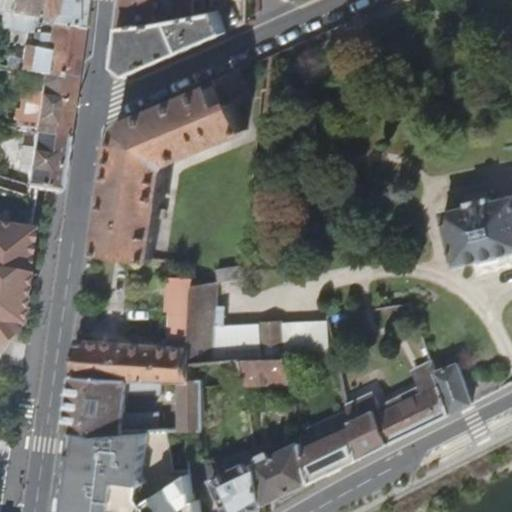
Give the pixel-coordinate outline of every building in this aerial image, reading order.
[(0,0),(0,30),(25,35),(34,36),(35,26),(79,32),(81,14),(82,1),(79,0),(0,0)] [(153,0),(115,0),(115,3),(111,29),(147,25),(153,0)] [(171,0),(167,21),(171,20),(170,15),(178,13),(179,19),(204,14),(213,0),(171,0)] [(204,14),(179,19),(178,13),(170,15),(171,20),(167,21),(147,25),(111,29),(108,69),(120,78),(218,35),(209,13),(204,14)] [(0,58),(0,65),(36,73),(70,80),(74,58),(79,32),(35,26),(34,36),(25,35),(0,30),(0,37),(1,39),(25,43),(24,48),(0,44),(0,57),(1,57),(0,58)] [(89,251),(141,259),(154,169),(160,162),(235,130),(225,105),(227,105),(227,106),(241,100),(228,71),(201,83),(202,87),(115,124),(113,125),(110,127),(108,130),(106,133),(104,150),(89,251)] [(28,115),(25,132),(27,133),(61,138),(63,122),(70,80),(36,73),(37,116),(28,115)] [(19,187),(53,192),(55,179),(61,138),(27,133),(24,148),(14,147),(11,171),(21,172),(19,187)] [(445,212),(457,266),(485,260),(485,261),(504,257),(504,256),(511,253),(511,197),(492,202),(491,198),(471,202),(472,206),(445,212)] [(0,334),(1,333),(8,328),(22,232),(0,228),(0,334)] [(219,269),(222,282),(246,279),(247,265),(219,269)] [(172,329),(164,338),(187,339),(196,286),(196,278),(169,277),(168,309),(168,311),(172,311),(172,329)] [(218,307),(219,283),(196,286),(187,339),(186,349),(186,364),(215,361),(217,325),(224,325),(225,308),(218,307)] [(284,320),(260,322),(261,347),(267,347),(282,346),(285,346),(284,320)] [(0,344),(11,336),(1,333),(0,334),(0,344)] [(84,334),(74,333),(72,344),(74,378),(130,379),(164,379),(174,380),(185,380),(186,364),(186,349),(187,339),(164,338),(164,347),(84,340),(84,334)] [(267,347),(268,359),(282,358),(282,346),(267,347)] [(243,360),(247,383),(292,382),(291,376),(287,358),(282,358),(268,359),(243,360)] [(300,358),(287,358),(291,376),(303,376),(300,358)] [(426,373),(435,368),(431,359),(412,368),(421,387),(430,382),(426,373)] [(436,372),(453,413),(474,402),(459,363),(436,372)] [(371,394),(349,404),(354,424),(362,459),(453,413),(436,372),(435,368),(426,373),(430,382),(421,387),(382,406),(376,395),(371,394)] [(130,379),(74,378),(72,396),(68,418),(66,430),(68,430),(76,431),(96,433),(96,434),(124,433),(126,413),(129,391),(130,379)] [(164,379),(130,379),(129,391),(164,391),(164,379)] [(185,380),(174,380),(181,429),(181,430),(206,430),(204,386),(204,379),(185,380)] [(161,413),(126,413),(124,433),(162,430),(161,413)] [(313,484),(362,459),(354,424),(320,439),(314,425),(302,430),(304,441),(304,442),(302,443),(313,484)] [(192,461),(209,459),(206,430),(181,430),(181,429),(162,430),(124,433),(96,434),(96,433),(76,431),(65,511),(202,511),(200,500),(196,499),(196,494),(192,461)] [(304,441),(259,460),(267,506),(313,484),(302,443),(304,442),(304,441)] [(231,511),(257,511),(267,506),(259,460),(221,479),(216,458),(209,459),(192,461),(196,494),(220,488),(231,511)]
